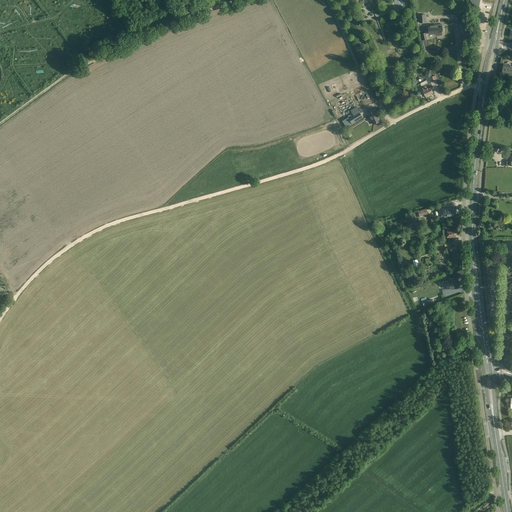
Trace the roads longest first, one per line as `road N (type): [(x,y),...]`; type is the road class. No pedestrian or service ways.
road 1 (unclassified): [(0,318),(39,270),(96,230),(318,163),(485,84)]
road 2 (primary): [(507,511),(471,240),(485,84)]
road 3 (track): [(0,124),(99,57),(244,0)]
